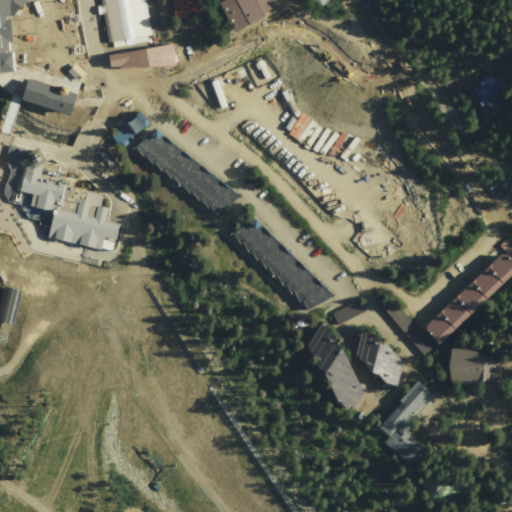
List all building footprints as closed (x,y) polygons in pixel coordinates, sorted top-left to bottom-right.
[(0,0),(38,0),(23,17),(29,70),(0,70),(0,0)] [(105,0),(148,0),(154,34),(112,41),(105,0)] [(202,17),(200,5),(190,6),(189,0),(171,0),(175,21),(202,17)] [(273,12),(266,0),(227,0),(219,4),(233,32),(273,12)] [(313,0),(320,8),(330,0),(313,0)] [(398,0),(410,12),(422,0),(398,0)] [(178,62),(174,44),(107,56),(111,74),(178,62)] [(471,90),(489,115),(507,102),(489,77),(471,90)] [(37,78),(85,94),(78,116),(29,100),(37,78)] [(148,132),(128,145),(119,132),(139,118),(148,132)] [(239,195),(215,215),(132,149),(155,131),(239,195)] [(10,173),(5,192),(37,201),(34,211),(56,218),(56,227),(52,242),(115,254),(122,229),(113,226),(116,215),(90,208),(93,197),(80,194),(70,179),(55,175),(42,156),(32,156),(14,151),(10,173)] [(0,190),(0,191),(7,188),(12,168),(10,165),(8,166),(0,163),(0,190)] [(488,183),(502,174),(507,181),(493,190),(488,183)] [(254,219),(228,235),(309,311),(333,296),(254,219)] [(440,346),(511,274),(511,245),(507,240),(498,249),(502,254),(424,330),(440,346)] [(0,321),(0,316),(6,287),(25,291),(17,325),(0,321)] [(386,309),(396,300),(435,348),(424,356),(386,309)] [(334,315),(339,326),(365,313),(359,302),(334,315)] [(312,325),(300,348),(333,404),(348,414),(361,389),(352,383),(312,325)] [(354,331),(396,362),(388,388),(347,355),(354,331)] [(464,347),(447,348),(446,385),(467,391),(490,385),(491,355),(464,347)] [(380,427),(390,437),(385,443),(416,469),(429,453),(406,434),(411,426),(403,419),(428,392),(418,381),(380,427)] [(444,503),(456,487),(441,477),(425,481),(427,496),(434,503),(444,503)]
